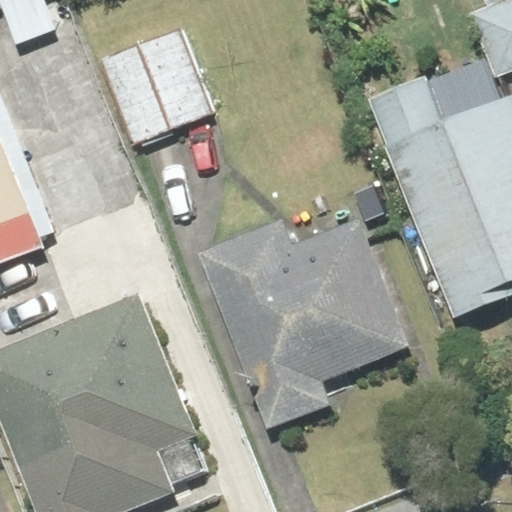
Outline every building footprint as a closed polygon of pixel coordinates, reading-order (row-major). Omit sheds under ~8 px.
[(61,0),(10,0),(28,46),(72,29),(61,0)] [(511,2),(480,16),(506,79),(511,76),(511,2)] [(187,30),(110,64),(146,144),(222,111),(187,30)] [(447,74),(388,99),(482,322),(511,309),(511,101),(467,121),(447,74)] [(0,92),(0,276),(63,251),(0,92)] [(302,222),(217,254),(284,434),(350,410),(339,382),(423,351),(373,215),(308,238),(302,222)] [(158,292),(0,354),(0,370),(56,511),(141,511),(190,493),(173,450),(214,433),(158,292)]
